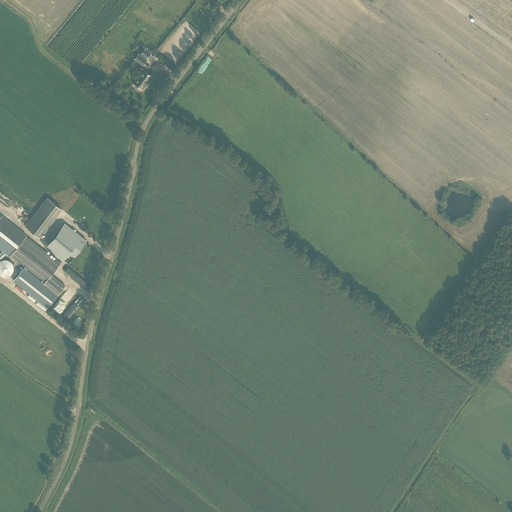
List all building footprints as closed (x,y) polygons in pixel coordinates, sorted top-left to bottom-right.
[(139,54),(135,59),(143,65),(147,60),(145,59),(146,58),(147,58),(151,53),(146,48),(141,54),(142,54),(141,55),(139,54)] [(145,71),(135,84),(141,89),(144,85),(145,85),(149,81),(148,80),(151,76),(145,71)] [(40,237),(62,210),(47,198),(25,226),(40,237)] [(72,223),(84,208),(78,203),(66,218),(72,223)] [(88,211),(83,217),(96,230),(102,224),(88,211)] [(26,235),(2,216),(0,218),(0,247),(11,256),(11,255),(45,283),(43,285),(57,296),(65,286),(51,275),(61,263),(26,236),(26,235)] [(25,217),(18,225),(21,227),(28,219),(25,217)] [(47,247),(64,260),(70,252),(76,256),(86,243),(81,238),(64,225),(47,247)] [(0,275),(1,276),(2,277),(3,277),(5,277),(6,277),(8,277),(9,277),(10,276),(11,275),(12,274),(13,273),(14,271),(14,270),(14,269),(14,267),(14,266),(13,264),(12,263),(11,262),(10,261),(9,261),(7,260),(6,260),(5,260),(3,260),(2,261),(1,261),(0,261),(0,275)] [(70,269),(65,273),(71,280),(79,284),(81,286),(87,289),(89,288),(91,284),(87,282),(85,281),(84,280),(78,275),(73,272),(70,269)] [(61,315),(74,292),(68,288),(54,311),(61,315)] [(77,297),(68,311),(65,310),(61,316),(69,322),(83,301),(77,297)]
